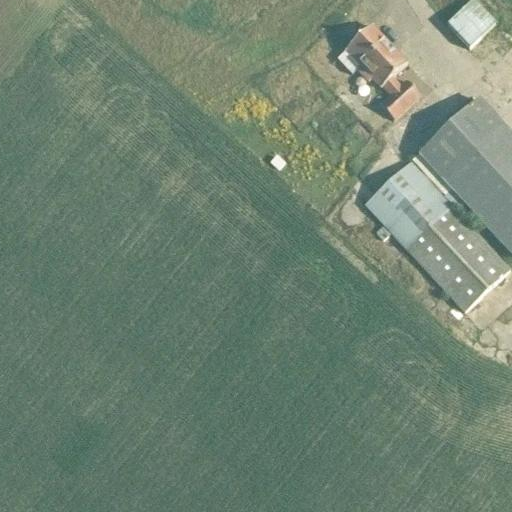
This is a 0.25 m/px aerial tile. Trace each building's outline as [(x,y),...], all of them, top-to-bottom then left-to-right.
[(495,26),(473,3),(448,28),(469,51),(495,26)] [(381,91),(408,67),(373,29),(365,36),(362,32),(350,43),(353,47),(346,54),(360,69),(357,72),(369,85),(373,82),(381,91)] [(421,99),(407,84),(381,109),(394,123),(421,99)] [(511,261),(511,137),(479,102),(418,160),(511,261)] [(465,316),(511,274),(411,166),(366,208),(465,316)]
